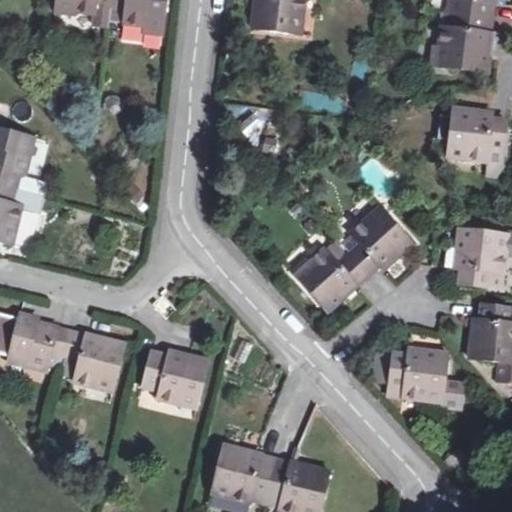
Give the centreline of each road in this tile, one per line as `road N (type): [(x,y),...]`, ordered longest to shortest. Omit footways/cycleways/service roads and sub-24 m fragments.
road 1 (residential): [(205,0),(180,192),(204,243)]
road 2 (residential): [(204,243),(155,281),(116,298),(0,274)]
road 3 (residential): [(204,243),(313,367)]
road 4 (residential): [(313,367),(422,491)]
road 5 (residential): [(423,296),(407,288),(313,367)]
